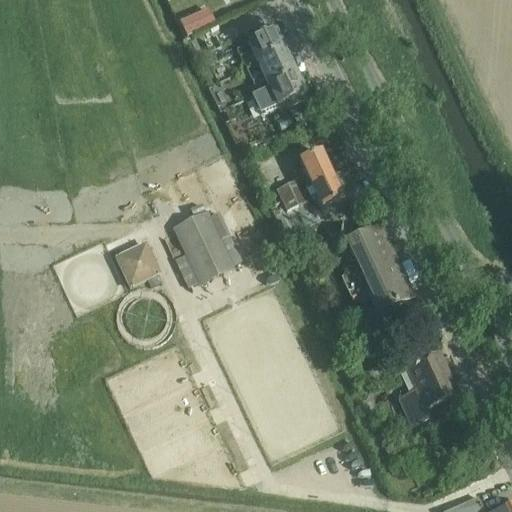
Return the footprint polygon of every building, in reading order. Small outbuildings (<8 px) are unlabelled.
[(178,18),(175,19),(179,27),(194,20),(191,12),(178,18)] [(194,20),(179,27),(186,42),(215,29),(208,13),(194,20)] [(254,46),(247,49),(248,51),(255,67),(256,69),(256,70),(273,62),(287,56),(277,35),(273,26),(250,37),(254,46)] [(236,28),(214,38),(215,40),(219,49),(221,48),(241,38),(236,28)] [(215,40),(203,46),(209,58),(223,52),(221,48),(219,49),(215,40)] [(273,62),(256,70),(266,93),(298,79),(287,56),(273,62)] [(258,98),(251,101),(255,109),(260,120),(277,112),(277,113),(286,109),(305,100),(307,99),(298,79),(266,93),(267,93),(267,94),(265,95),(258,98)] [(280,138),(270,143),(272,147),(282,142),(280,138)] [(254,145),(248,147),(252,154),(257,152),(254,145)] [(299,168),(310,191),(333,181),(322,158),(299,168)] [(333,181),(310,191),(322,216),(350,202),(343,187),(337,190),(333,181)] [(310,206),(300,184),(276,195),(286,217),(310,206)] [(209,220),(175,236),(174,237),(185,261),(175,265),(189,294),(198,289),(199,290),(234,273),(233,271),(241,267),(218,218),(210,221),(209,220)] [(376,319),(411,303),(380,235),(348,249),(370,298),(367,299),(376,319)] [(114,264),(130,296),(162,281),(146,249),(114,264)] [(429,412),(457,400),(439,360),(406,375),(415,396),(398,404),(411,434),(434,424),(429,412)] [(387,363),(365,373),(371,385),(393,375),(387,363)] [(376,440),(369,443),(374,455),(382,452),(376,440)] [(457,511),(481,511),(477,502),(457,511)]
